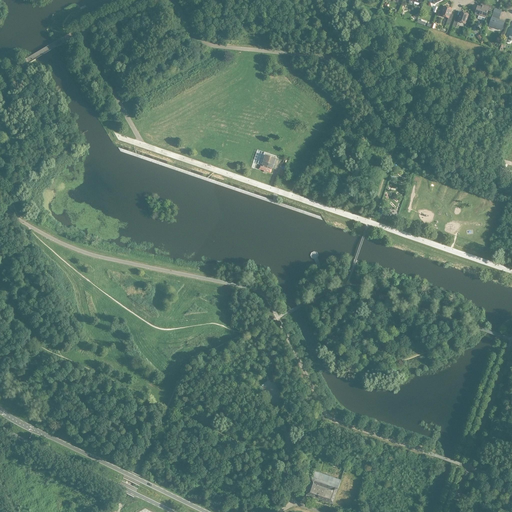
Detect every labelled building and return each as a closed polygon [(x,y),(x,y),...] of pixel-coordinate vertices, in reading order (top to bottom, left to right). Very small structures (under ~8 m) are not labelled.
[(481,3),(480,7),(477,7),(476,10),(477,10),(477,12),(476,11),(475,14),(479,15),(477,19),(484,21),(485,18),(487,13),(487,12),(488,11),(491,12),(492,7),(481,3)] [(444,6),(441,16),(448,18),(446,24),(449,25),(453,16),(450,15),(452,9),(446,7),(444,6)] [(489,26),(501,30),(504,22),(498,20),(499,17),(501,11),(494,9),(493,15),(492,18),(492,17),(489,26)] [(458,19),(455,18),(452,26),(456,27),(457,21),(465,24),(468,15),(461,12),(458,19)] [(275,159),(266,156),(264,162),(261,161),(262,161),(261,164),(260,164),(266,166),(260,165),(258,169),(264,171),(263,172),(265,173),(265,171),(270,173),(272,169),(271,168),(272,168),(275,159)] [(321,483),(311,479),(306,494),(316,498),(333,504),(338,488),(321,483)]
